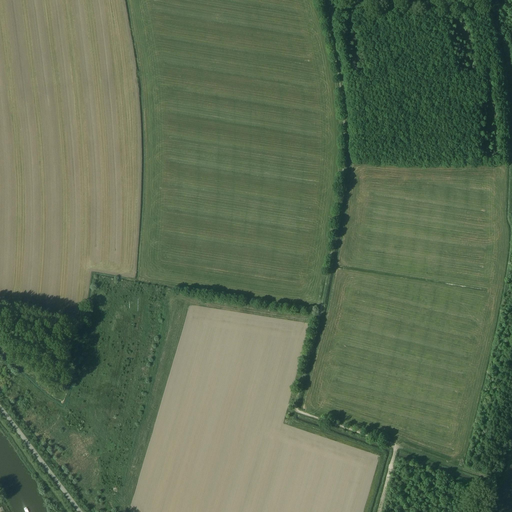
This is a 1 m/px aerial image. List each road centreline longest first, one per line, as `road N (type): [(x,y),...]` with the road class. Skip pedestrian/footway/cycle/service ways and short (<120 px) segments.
road 1 (track): [(321,0),(346,104),(342,179),(296,411),(397,447)]
road 2 (unclassified): [(79,511),(0,407)]
